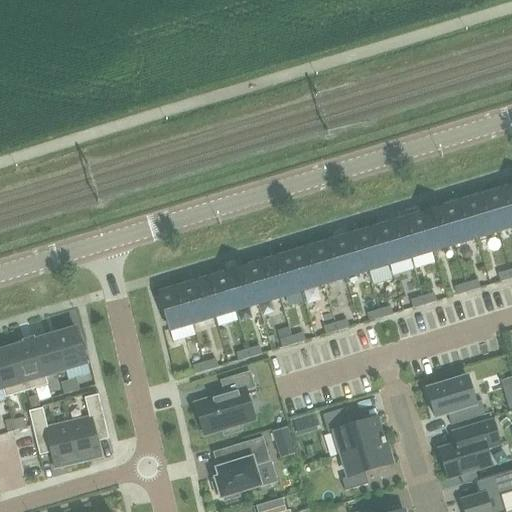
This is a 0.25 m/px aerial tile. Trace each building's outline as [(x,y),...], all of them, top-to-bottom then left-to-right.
[(511,199),(509,188),(487,195),(498,232),(511,227),(511,199)] [(487,195),(465,202),(476,239),(498,232),(487,195)] [(465,202),(443,208),(454,245),(476,239),(465,202)] [(443,208),(421,214),(421,215),(433,252),(454,245),(443,208)] [(421,215),(399,221),(411,258),(433,252),(421,215)] [(399,221),(378,228),(389,265),(411,258),(399,221)] [(378,228),(356,235),(367,272),(389,265),(378,228)] [(356,235),(334,241),(345,278),(367,272),(356,235)] [(334,241),(312,248),(323,285),(345,278),(334,241)] [(312,248),(290,254),(302,291),(323,285),(312,248)] [(290,254),(269,261),(280,298),(302,291),(290,254)] [(269,261),(247,268),(258,305),(280,298),(269,261)] [(247,267),(225,274),(236,311),(258,305),(247,268),(247,267)] [(511,278),(510,271),(498,275),(500,282),(511,278)] [(225,274),(203,281),(214,318),(236,311),(225,274)] [(203,281),(181,287),(193,324),(214,318),(203,281)] [(374,281),(358,286),(367,314),(383,309),(374,281)] [(466,284),(468,292),(480,288),(478,281),(466,284)] [(457,296),(468,292),(466,284),(455,288),(457,296)] [(181,287),(159,294),(170,331),(193,324),(181,287)] [(425,305),(437,302),(434,294),(422,298),(425,305)] [(422,298),(411,301),(413,309),(425,305),(422,298)] [(393,315),(391,307),(379,311),(381,318),(393,315)] [(367,314),(370,322),(381,318),(379,311),(367,314)] [(338,332),(349,328),(347,320),(335,324),(338,332)] [(338,332),(335,324),(324,327),(326,335),(338,332)] [(76,330),(55,336),(65,370),(87,364),(76,330)] [(294,345),(305,341),(303,333),(292,337),(294,345)] [(34,340),(33,340),(47,386),(48,385),(45,376),(65,370),(55,336),(35,342),(34,340)] [(280,341),(282,348),(294,345),(292,337),(280,341)] [(13,349),(27,392),(47,386),(33,340),(23,343),(24,345),(13,349)] [(248,350),(250,358),(262,354),(260,347),(248,350)] [(0,378),(6,398),(27,392),(13,349),(0,352),(0,378)] [(248,350),(236,354),(239,361),(250,358),(248,350)] [(207,371),(218,368),(216,360),(204,363),(207,371)] [(195,375),(207,371),(204,363),(193,367),(195,375)] [(195,405),(204,436),(222,430),(224,437),(242,431),(240,425),(254,420),(245,391),(254,388),(250,373),(221,382),(225,395),(195,405)] [(481,402),(475,403),(468,378),(427,390),(435,418),(448,414),(451,425),(485,415),(481,402)] [(76,379),(69,381),(72,393),(80,390),(76,379)] [(72,393),(69,381),(61,384),(64,395),(72,393)] [(37,396),(28,399),(32,410),(40,408),(37,396)] [(67,424),(77,464),(100,458),(96,443),(108,440),(97,396),(83,399),(88,419),(67,424)] [(54,469),(77,464),(67,424),(46,429),(42,409),(28,412),(39,456),(50,454),(54,469)] [(335,432),(341,455),(384,442),(378,419),(350,427),(345,409),(322,415),(328,434),(335,432)] [(25,429),(22,419),(14,422),(17,431),(25,429)] [(16,431),(12,420),(5,422),(8,434),(16,431)] [(500,444),(493,421),(453,434),(456,446),(439,451),(447,479),(491,465),(486,448),(500,444)] [(283,456),(294,453),(287,428),(275,431),(283,456)] [(224,502),(240,498),(239,494),(261,487),(255,467),(270,463),(263,438),(232,447),(237,463),(216,469),(219,478),(215,479),(216,483),(212,484),(216,496),(220,495),(221,499),(223,498),(224,502)] [(391,465),(384,442),(341,455),(348,477),(341,479),(345,491),(368,484),(364,473),(391,465)] [(460,501),(463,511),(505,511),(501,496),(511,492),(511,470),(474,482),(478,495),(460,501)]
